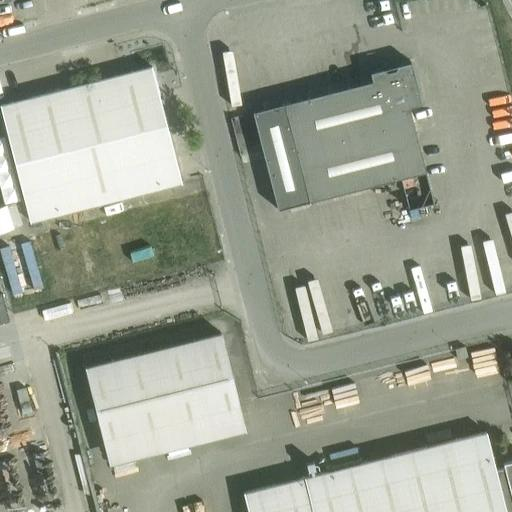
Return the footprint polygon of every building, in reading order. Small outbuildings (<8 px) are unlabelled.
[(373,81),(284,103),(253,111),(278,208),(425,170),(409,106),(421,102),(411,61),(398,65),(396,69),(388,71),(383,68),(370,72),(373,81)] [(152,66),(1,104),(30,221),(182,182),(152,66)] [(221,329),(85,366),(107,452),(243,418),(221,329)] [(455,348),(458,358),(468,356),(465,346),(455,348)] [(511,511),(511,459),(503,462),(504,466),(496,468),(486,431),(244,491),(248,511),(511,511)]
